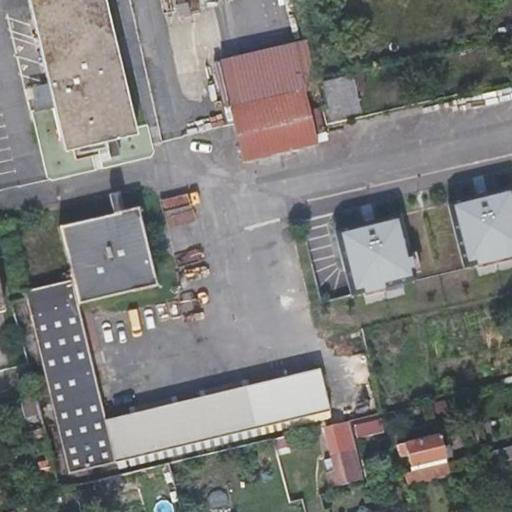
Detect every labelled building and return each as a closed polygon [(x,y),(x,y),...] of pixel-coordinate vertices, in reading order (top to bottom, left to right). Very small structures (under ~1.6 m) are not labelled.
[(139,126),(109,0),(32,0),(66,142),(99,135),(112,132),(139,126)] [(320,77),(327,116),(359,110),(352,71),(320,77)] [(240,160),(316,142),(303,89),(227,107),(240,160)] [(112,132),(99,135),(117,210),(130,207),(112,132)] [(511,188),(511,186),(449,202),(465,264),(476,261),(477,266),(511,257),(511,188)] [(117,210),(102,214),(62,223),(75,275),(27,288),(72,471),(120,458),(111,418),(82,301),(161,282),(142,204),(130,207),(117,210)] [(308,348),(307,342),(306,336),(321,333),(292,210),(247,220),(278,355),(308,348)] [(410,250),(401,214),(338,230),(354,293),(364,290),(365,295),(387,289),(386,285),(415,277),(413,271),(421,269),(416,248),(410,250)] [(15,285),(24,283),(33,281),(25,250),(7,255),(15,285)] [(111,418),(120,458),(334,407),(323,365),(111,418)] [(327,489),(362,479),(349,423),(321,429),(331,472),(323,474),(327,489)] [(442,429),(400,440),(403,451),(413,448),(416,460),(457,451),(454,439),(445,441),(442,429)] [(454,473),(453,467),(451,461),(408,473),(411,484),(454,473)]
